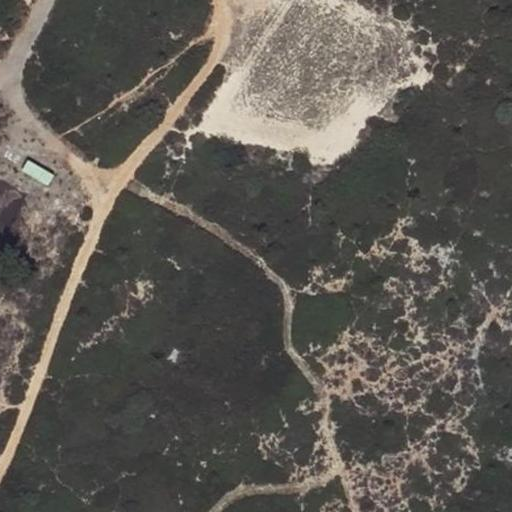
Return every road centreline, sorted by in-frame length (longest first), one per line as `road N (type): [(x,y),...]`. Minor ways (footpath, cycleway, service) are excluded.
road 1 (track): [(215,0),(219,47),(113,182),(55,307),(0,465)]
road 2 (track): [(110,189),(17,97),(13,69),(49,0)]
